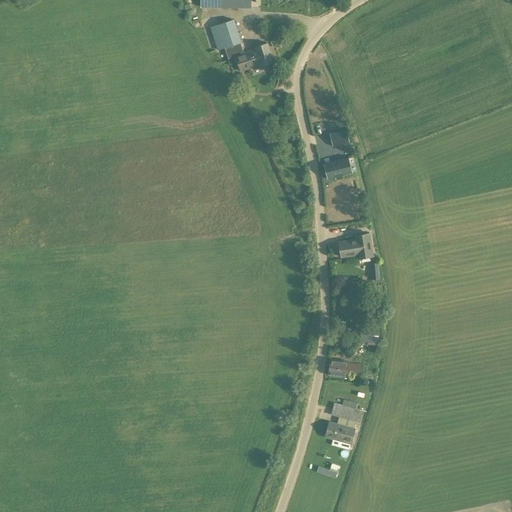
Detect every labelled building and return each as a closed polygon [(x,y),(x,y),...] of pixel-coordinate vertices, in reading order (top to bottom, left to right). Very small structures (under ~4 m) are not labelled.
[(202,0),(202,8),(301,9),(300,0),(202,0)] [(255,49),(243,52),(240,43),(241,42),(234,19),(209,27),(217,50),(224,48),(229,61),(236,59),(240,71),(260,64),(261,66),(274,62),(267,43),(255,47),(255,49)] [(346,129),(329,133),(330,133),(333,145),(333,146),(349,142),(347,133),(346,130),(346,129)] [(325,163),(323,163),(324,164),(328,178),(327,178),(327,179),(352,172),(349,172),(346,158),(349,158),(349,157),(330,162),(329,161),(325,162),(325,163)] [(372,256),(369,234),(355,236),(355,240),(338,243),(341,257),(357,255),(358,259),(372,256)] [(370,264),(372,280),(380,279),(378,263),(370,264)] [(349,276),(339,278),(340,284),(350,282),(349,276)] [(361,326),(359,341),(378,344),(379,328),(361,326)] [(347,377),(347,374),(361,376),(362,365),(348,363),(348,362),(330,360),(328,375),(347,377)] [(339,419),(332,417),(331,422),(329,422),(325,437),(333,439),(332,445),(349,449),(355,429),(353,428),(355,421),(361,423),(364,410),(334,403),(330,415),(339,417),(339,419)] [(319,466),(317,472),(335,478),(337,472),(338,472),(340,466),(332,464),(330,470),(319,466)]
